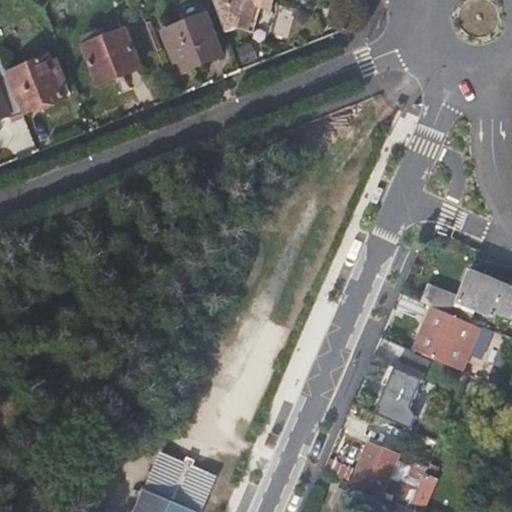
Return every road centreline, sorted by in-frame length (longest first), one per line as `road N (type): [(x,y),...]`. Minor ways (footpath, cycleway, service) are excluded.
road 1 (residential): [(417,39),(0,205)]
road 2 (residential): [(262,511),(400,191)]
road 3 (residential): [(481,74),(491,185),(511,222)]
road 4 (residential): [(400,191),(449,73)]
road 5 (residential): [(400,191),(511,239)]
